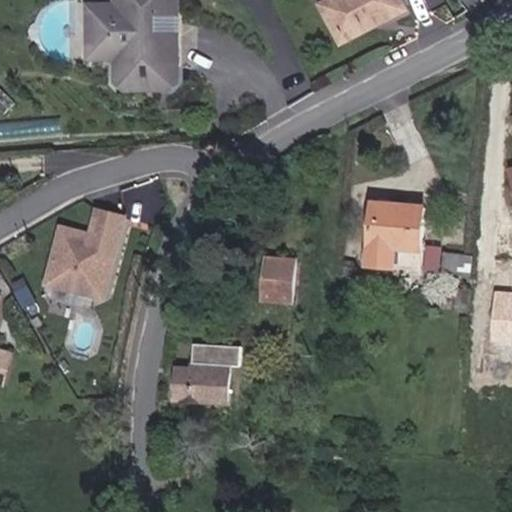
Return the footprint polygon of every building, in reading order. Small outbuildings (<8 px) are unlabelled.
[(177,16),(177,0),(117,0),(118,6),(91,7),(91,58),(118,58),(117,81),(126,89),(169,89),(177,81),(177,34),(157,34),(157,16),(177,16)] [(408,10),(402,0),(330,0),(322,4),(340,39),(383,16),(386,21),(408,10)] [(177,34),(177,16),(157,16),(157,34),(177,34)] [(343,44),(386,21),(383,16),(340,39),(343,44)] [(423,251),(427,208),(377,204),(372,265),(417,270),(418,250),(423,251)] [(108,291),(127,218),(100,211),(93,236),(64,228),(49,284),(98,297),(100,290),(108,291)] [(472,277),(474,257),(447,254),(444,273),(472,277)] [(295,303),(298,261),(269,259),(265,301),(295,303)] [(18,292),(29,287),(24,279),(14,284),(18,292)] [(38,302),(29,287),(18,292),(27,308),(38,302)] [(471,311),(473,291),(459,289),(457,309),(471,311)] [(106,299),(108,291),(100,290),(98,297),(106,299)] [(511,341),(511,298),(494,297),(490,340),(511,341)] [(231,401),(233,365),(243,366),(244,347),(197,344),(196,367),(195,377),(180,376),(178,398),(231,401)] [(0,382),(5,384),(14,355),(0,350),(0,382)] [(195,377),(196,367),(180,366),(180,376),(195,377)]
